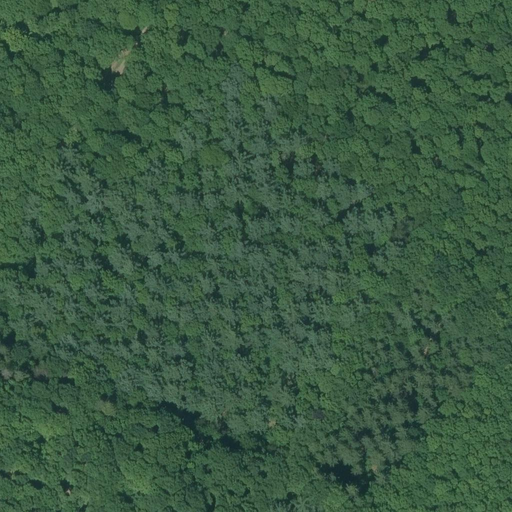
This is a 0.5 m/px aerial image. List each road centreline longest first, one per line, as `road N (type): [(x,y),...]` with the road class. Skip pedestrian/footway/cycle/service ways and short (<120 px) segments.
road 1 (track): [(155,0),(412,244)]
road 2 (track): [(0,273),(20,252),(35,186),(144,33),(155,0)]
road 3 (track): [(511,341),(412,244)]
